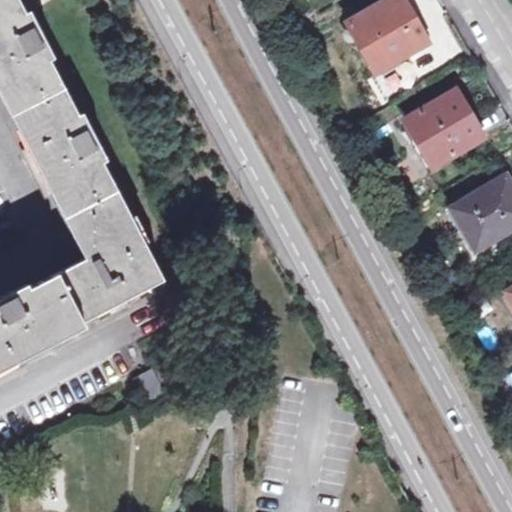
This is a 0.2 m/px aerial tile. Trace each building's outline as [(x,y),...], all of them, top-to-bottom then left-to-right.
[(0,363),(162,280),(95,150),(99,148),(88,127),(84,129),(42,49),(47,46),(35,25),(31,27),(16,0),(0,0),(0,84),(85,249),(79,252),(83,260),(14,295),(12,291),(0,296),(0,363)] [(401,0),(391,0),(351,24),(377,71),(426,44),(401,0)] [(455,93),(404,122),(431,167),(481,139),(455,93)] [(511,190),(505,179),(450,210),(455,219),(460,216),(479,248),(511,228),(511,190)] [(137,380),(150,406),(167,397),(154,371),(137,380)]
